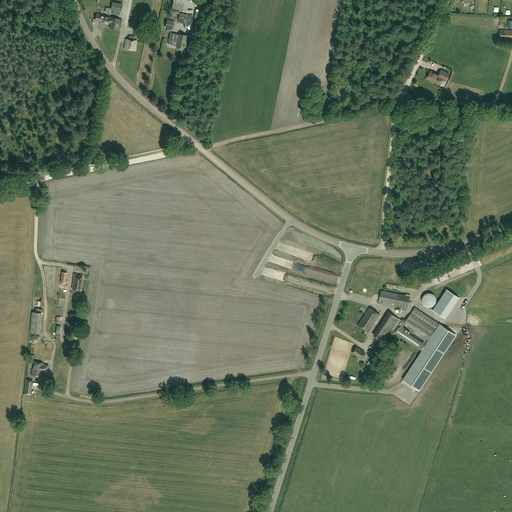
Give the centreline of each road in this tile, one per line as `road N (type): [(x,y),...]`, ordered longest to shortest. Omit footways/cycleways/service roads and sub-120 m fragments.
road 1 (tertiary): [(353,249),(279,212),(135,95),(97,50),(74,0)]
road 2 (tertiary): [(270,511),(353,249)]
road 3 (track): [(0,187),(163,155),(190,139)]
road 4 (tertiary): [(353,249),(423,253),(511,224)]
road 5 (track): [(203,150),(354,115)]
road 6 (track): [(397,106),(382,253)]
road 7 (track): [(397,106),(491,102),(511,58)]
road 8 (unknown): [(68,397),(74,353),(63,329),(71,268)]
road 9 (track): [(323,121),(347,0)]
road 10 (track): [(393,0),(354,115)]
